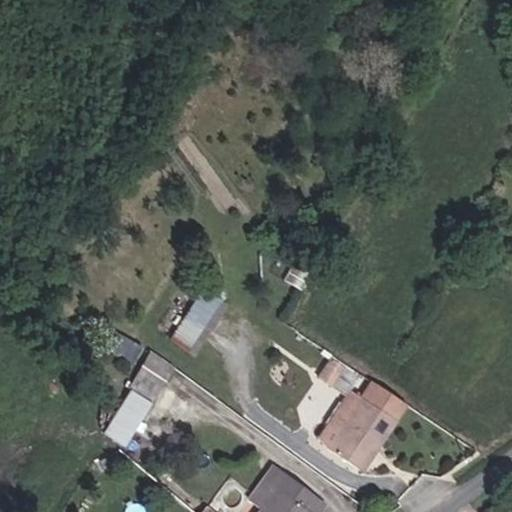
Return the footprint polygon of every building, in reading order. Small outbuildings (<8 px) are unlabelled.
[(206,309),(185,293),(148,343),(168,359),(206,309)] [(127,352),(113,376),(112,379),(132,395),(151,370),(127,352)] [(106,443),(132,395),(112,379),(85,425),(106,443)] [(396,407),(363,385),(350,404),(333,392),(297,447),(341,476),(356,454),(362,458),(396,407)] [(300,511),(304,507),(255,472),(228,508),(232,511),(300,511)]
